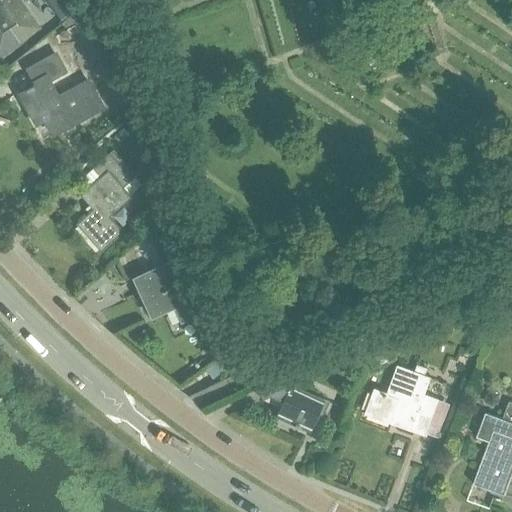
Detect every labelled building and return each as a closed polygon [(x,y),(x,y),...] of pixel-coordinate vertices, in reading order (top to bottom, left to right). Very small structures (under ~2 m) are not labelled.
[(0,0),(0,36),(5,34),(13,46),(36,30),(14,0),(0,0)] [(66,0),(45,0),(59,20),(74,11),(66,0)] [(19,96),(44,141),(102,109),(87,82),(57,99),(48,82),(64,73),(55,56),(27,71),(36,87),(19,96)] [(115,151),(108,157),(94,170),(101,178),(81,196),(94,211),(77,225),(100,251),(121,233),(107,218),(129,199),(121,189),(136,175),(115,151)] [(135,282),(152,318),(188,301),(178,278),(183,275),(166,238),(153,244),(164,268),(135,282)] [(431,380),(426,378),(429,369),(419,365),(415,374),(400,369),(390,396),(377,392),(368,415),(427,436),(440,402),(425,396),(431,380)] [(322,414),(328,403),(292,386),(286,373),(257,388),(263,400),(272,395),(284,401),(276,417),(308,432),(318,412),(322,414)] [(511,403),(510,402),(503,420),(487,414),(478,438),(490,442),(474,485),(506,496),(511,479),(511,403)]
